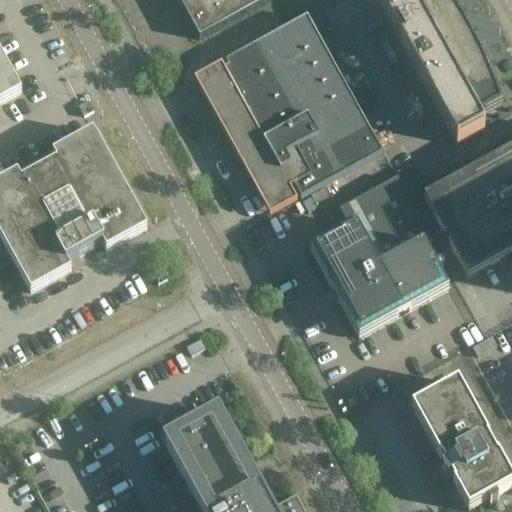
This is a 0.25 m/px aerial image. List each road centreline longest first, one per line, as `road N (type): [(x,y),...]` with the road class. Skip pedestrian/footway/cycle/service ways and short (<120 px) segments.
road 1 (unclassified): [(349,511),(67,0)]
road 2 (unknown): [(0,320),(18,324),(141,258)]
road 3 (unknown): [(101,62),(0,132)]
